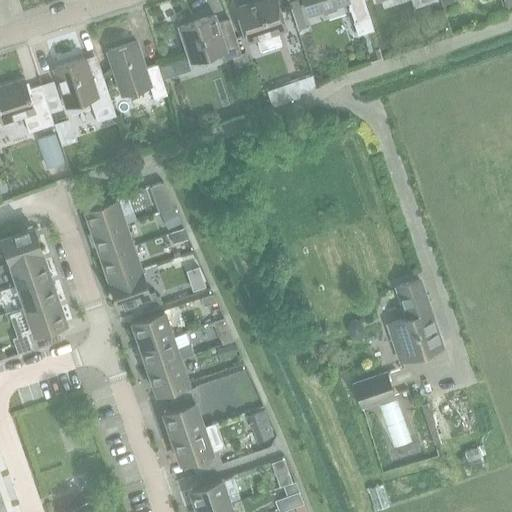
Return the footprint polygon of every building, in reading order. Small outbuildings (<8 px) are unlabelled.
[(282,44),(279,32),(286,29),(276,0),(270,0),(250,7),(250,4),(236,9),(247,42),(257,39),(261,51),(282,44)] [(374,30),(370,17),(364,0),(304,0),(309,14),(348,2),(358,35),(374,30)] [(247,52),(241,54),(230,19),(217,23),(215,16),(180,27),(191,61),(220,52),(223,61),(233,57),(236,67),(250,62),(247,52)] [(108,51),(122,95),(150,86),(154,99),(167,95),(157,64),(145,68),(137,42),(108,51)] [(92,80),(85,59),(54,69),(67,107),(89,99),(97,122),(116,115),(103,76),(92,80)] [(294,82),(267,92),(273,106),(300,97),(298,94),(316,88),(312,76),(294,82)] [(53,125),(54,125),(51,113),(45,97),(41,85),(40,85),(28,90),(24,79),(0,86),(0,116),(2,124),(24,117),(29,133),(53,125)] [(57,93),(45,97),(51,113),(62,109),(57,93)] [(69,120),(54,125),(61,144),(75,139),(69,120)] [(38,152),(43,180),(61,176),(55,148),(38,152)] [(163,182),(150,186),(158,212),(174,206),(163,182)] [(85,208),(93,232),(125,222),(116,198),(85,208)] [(175,208),(163,213),(169,229),(181,223),(175,208)] [(93,232),(101,257),(133,246),(125,222),(93,232)] [(1,237),(9,260),(41,250),(33,226),(1,237)] [(184,229),(171,234),(175,243),(188,239),(184,229)] [(101,257),(110,281),(141,270),(133,246),(101,257)] [(9,260),(17,284),(49,273),(41,250),(9,260)] [(199,267),(187,271),(194,291),(205,287),(199,267)] [(141,270),(110,281),(118,305),(128,301),(133,314),(159,305),(154,291),(149,293),(141,270)] [(17,284),(25,308),(57,297),(49,273),(17,284)] [(441,346),(425,300),(419,281),(398,288),(408,318),(389,324),(401,360),(441,346)] [(213,293),(200,298),(203,306),(216,301),(213,293)] [(57,297),(25,308),(34,332),(29,334),(34,349),(60,339),(56,326),(66,323),(57,297)] [(132,321),(140,345),(172,335),(163,310),(132,321)] [(234,340),(224,318),(213,323),(223,345),(234,340)] [(140,345),(148,369),(180,358),(172,335),(140,345)] [(231,344),(217,349),(221,360),(236,355),(231,344)] [(180,358),(148,369),(157,393),(188,382),(180,358)] [(395,396),(387,373),(352,385),(361,408),(395,396)] [(173,408),(163,412),(172,437),(203,427),(195,402),(200,401),(195,386),(169,395),(173,408)] [(32,397),(10,407),(16,422),(38,412),(32,397)] [(263,410),(248,416),(253,430),(269,424),(263,410)] [(203,427),(172,437),(181,463),(191,459),(195,473),(222,463),(217,449),(225,446),(217,422),(203,427)] [(294,481),(291,474),(280,479),(283,486),(294,481)] [(190,489),(197,511),(201,511),(230,503),(221,478),(190,489)] [(287,495),(274,500),(279,511),(295,505),(302,503),(303,503),(298,491),(287,495)] [(201,511),(232,511),(230,503),(201,511)]
